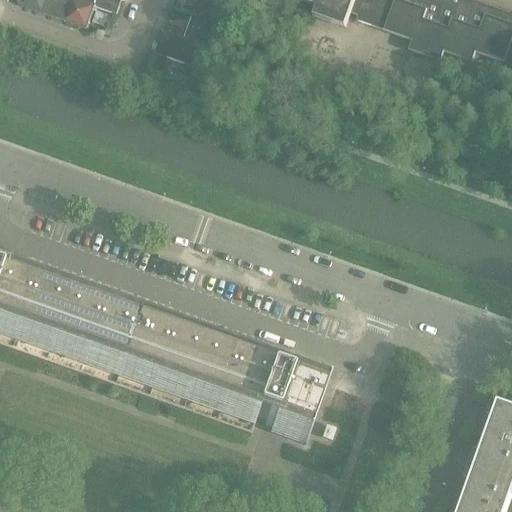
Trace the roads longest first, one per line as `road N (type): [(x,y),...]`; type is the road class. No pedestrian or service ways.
road 1 (residential): [(483,334),(0,163)]
road 2 (residential): [(0,14),(114,54),(137,44),(152,0)]
road 3 (residential): [(420,511),(483,334)]
